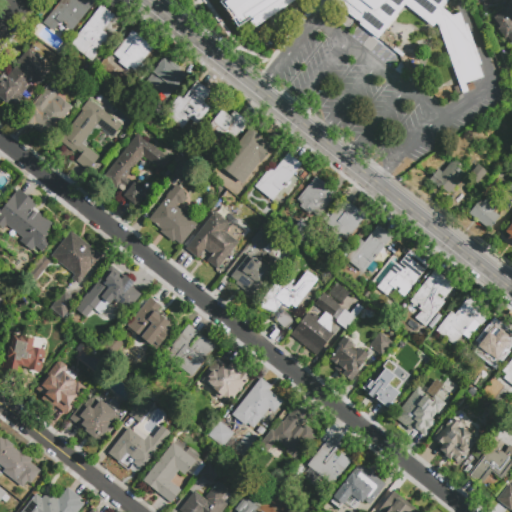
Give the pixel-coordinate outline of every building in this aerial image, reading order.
[(53,31),(43,23),(61,0),(93,0),(95,1),(71,32),(60,23),(53,31)] [(404,5),(377,39),(358,24),(359,23),(328,0),(326,0),(325,1),(323,0),(294,0),(254,28),(248,20),(237,28),(219,2),(221,0),(447,0),(442,8),(452,16),(460,13),(464,25),(467,24),(481,64),(479,65),(483,77),(465,84),(467,91),(462,93),(440,31),(404,5)] [(91,61),(70,44),(101,6),(114,16),(102,31),(110,37),(91,61)] [(490,20),(509,6),(511,10),(511,44),(509,46),(490,20)] [(155,46),(134,72),(129,68),(128,70),(117,62),(119,60),(112,55),(132,30),(135,33),(136,32),(155,46)] [(52,66),(45,75),(46,76),(39,86),(33,82),(21,96),(25,99),(14,113),(0,101),(0,82),(2,80),(3,81),(14,68),(13,67),(28,49),(41,60),(43,58),(52,66)] [(146,80),(164,57),(187,75),(175,90),(173,89),(167,97),(146,80)] [(48,139),(33,126),(30,130),(20,121),(24,116),(21,114),(56,71),(69,81),(57,96),(72,108),(48,139)] [(197,81),(211,92),(203,102),(210,107),(197,125),(190,119),(181,129),(163,115),(179,96),(183,99),(197,81)] [(99,157),(88,171),(76,161),(82,154),(76,150),(73,153),(58,141),(82,111),(81,110),(90,98),(103,108),(102,110),(121,125),(112,136),(97,124),(82,143),(99,157)] [(233,111),(247,122),(222,153),(210,144),(204,152),(194,144),(221,110),(229,116),(233,111)] [(241,185),(219,167),(252,126),(261,133),(260,135),(262,137),(262,138),(273,147),(259,164),(258,163),(241,185)] [(145,191),(133,206),(121,197),(127,189),(122,184),(116,192),(101,180),(138,134),(170,160),(162,171),(143,156),(126,178),(133,184),(134,182),(145,191)] [(254,188),(270,168),(274,171),(289,152),(302,163),(272,202),(254,188)] [(180,156),(189,163),(179,175),(171,168),(180,156)] [(455,160),(460,164),(457,167),(466,174),(450,192),(441,185),(439,188),(429,180),(438,169),(442,172),(451,162),(452,163),(455,160)] [(487,172),(476,186),(467,178),(478,164),(487,172)] [(337,193),(318,217),(297,200),(315,176),(337,193)] [(197,225),(180,246),(174,241),(173,243),(159,232),(161,230),(148,220),(176,185),(185,192),(183,194),(187,198),(182,205),(179,203),(175,207),(197,225)] [(19,189),(37,204),(33,209),(53,225),(46,233),(48,234),(44,239),(50,243),(42,252),(35,247),(31,251),(20,242),(23,238),(6,225),(2,230),(0,228),(0,209),(2,210),(19,189)] [(500,216),(489,230),(468,214),(479,200),(482,203),(487,197),(499,206),(494,212),(500,216)] [(348,238),(327,222),(345,200),(352,206),(353,204),(367,215),(348,238)] [(207,261),(212,255),(204,249),(197,258),(185,249),(214,212),(231,225),(225,233),(237,242),(216,269),(207,261)] [(301,246),(287,235),(299,220),(313,231),(301,246)] [(511,222),(503,235),(511,241),(511,222)] [(360,240),(364,243),(378,225),(392,236),(372,261),(377,265),(370,273),(366,269),(362,275),(346,262),(346,261),(346,260),(346,258),(347,257),(360,240)] [(262,250),(251,241),(260,229),(272,238),(262,250)] [(91,268),(78,285),(71,279),(74,275),(50,256),(70,231),(103,256),(92,269),(91,268)] [(387,297),(376,288),(396,263),(404,269),(405,267),(400,263),(410,250),(429,266),(404,298),(393,289),(387,297)] [(251,301),(242,293),(245,290),(236,283),(236,282),(230,277),(248,254),(252,258),(253,257),(254,259),(256,257),(269,268),(268,269),(273,273),(251,301)] [(35,281),(28,275),(42,256),(50,262),(35,281)] [(141,295),(127,312),(121,307),(122,305),(119,303),(118,304),(113,300),(101,316),(93,309),(86,318),(73,307),(95,280),(98,282),(100,279),(98,277),(108,264),(116,270),(114,272),(120,276),(119,277),(121,279),(125,275),(134,282),(131,287),(141,295)] [(425,327),(415,319),(421,311),(409,302),(436,268),(456,284),(443,301),(445,302),(425,327)] [(307,271),(318,280),(296,308),(290,304),(285,311),(293,320),(286,329),(272,315),(274,312),(257,307),(284,273),(294,281),(291,285),(294,287),(307,271)] [(340,303),(348,292),(335,283),(327,294),(340,303)] [(0,319),(0,287),(10,296),(3,305),(0,319)] [(62,319),(50,309),(64,291),(76,301),(62,319)] [(314,304),(323,293),(340,306),(340,307),(343,310),(344,309),(350,314),(358,304),(363,309),(346,330),(335,322),(336,320),(332,317),(331,318),(330,331),(333,333),(316,356),(290,335),(308,312),(312,315),(314,313),(320,318),(324,312),(314,304)] [(469,297),(490,314),(482,325),(480,324),(468,339),(462,334),(453,345),(436,331),(452,312),(455,314),(469,297)] [(150,298),(161,306),(157,311),(171,322),(165,328),(170,332),(156,350),(127,327),(150,298)] [(432,329),(428,326),(435,318),(438,321),(432,329)] [(497,321),(511,332),(511,346),(499,363),(491,356),(488,360),(480,353),(482,351),(481,350),(482,349),(480,348),(481,346),(478,344),(497,321)] [(188,325),(198,333),(187,347),(191,349),(201,336),(215,347),(191,377),(172,361),(173,359),(167,355),(172,348),(170,347),(188,325)] [(369,346),(379,332),(391,342),(381,355),(369,346)] [(389,415),(376,405),(382,394),(367,381),(400,338),(398,337),(401,333),(411,340),(400,355),(420,370),(406,388),(405,388),(402,388),(399,388),(396,387),(395,386),(393,384),(392,381),(391,379),(384,388),(400,402),(389,415)] [(34,338),(32,349),(35,350),(36,348),(45,350),(40,372),(23,368),(23,366),(18,365),(15,379),(0,375),(7,347),(9,348),(12,335),(22,337),(23,335),(34,338)] [(352,347),(357,351),(359,347),(369,355),(358,368),(360,370),(347,386),(332,374),(337,368),(327,360),(338,346),(337,345),(344,337),(353,344),(353,346),(352,347)] [(112,358),(102,350),(113,338),(123,346),(112,358)] [(511,392),(511,394),(502,387),(508,381),(504,378),(507,375),(502,371),(511,359),(511,392)] [(67,415),(55,406),(53,408),(41,399),(44,396),(36,390),(57,362),(61,362),(67,366),(67,370),(65,373),(84,387),(71,404),(74,406),(67,415)] [(230,363),(239,370),(238,371),(241,374),(243,372),(250,377),(242,388),(243,389),(239,394),(237,393),(229,403),(202,381),(212,369),(216,373),(222,366),(226,369),(230,363)] [(283,402),(274,413),(269,409),(253,428),(247,423),(245,426),(232,415),(261,378),(271,386),(268,390),(283,402)] [(424,440),(394,416),(417,387),(430,397),(435,392),(450,404),(440,417),(436,414),(432,419),(438,423),(424,440)] [(467,393),(471,388),(476,392),(473,397),(467,393)] [(100,400),(109,407),(110,405),(117,411),(115,415),(119,419),(100,444),(84,432),(85,431),(69,419),(89,394),(98,402),(100,400)] [(140,424),(130,416),(138,405),(148,413),(140,424)] [(294,409),(305,417),(299,425),(303,428),(305,425),(314,432),(312,435),(315,437),(307,447),(305,445),(294,459),(285,451),(287,449),(279,443),(277,445),(275,444),(267,454),(258,447),(272,430),(275,432),(282,422),(283,423),(294,409)] [(469,434),(477,440),(467,454),(468,454),(458,466),(451,460),(450,462),(443,456),(444,455),(438,451),(441,447),(431,439),(441,427),(444,430),(446,427),(445,426),(450,420),(451,421),(453,419),(458,423),(460,421),(466,426),(465,428),(470,433),(469,434)] [(223,447),(208,436),(219,422),(234,433),(223,447)] [(160,430),(167,435),(144,466),(139,462),(138,463),(128,455),(125,455),(120,462),(108,454),(128,428),(144,441),(148,435),(153,439),(160,430)] [(331,435),(342,445),(334,454),(342,460),(341,461),(350,468),(335,487),(307,466),(331,435)] [(0,437),(4,441),(5,439),(14,446),(13,447),(19,452),(20,450),(32,460),(30,463),(40,471),(30,484),(27,482),(22,488),(2,472),(4,469),(0,465),(0,437)] [(190,447),(200,456),(198,458),(203,462),(202,462),(206,465),(195,478),(187,472),(184,475),(179,471),(170,482),(181,491),(171,503),(143,481),(173,443),(185,453),(190,447)] [(479,487),(466,476),(492,444),(504,453),(510,446),(511,447),(511,464),(501,479),(491,472),(479,487)] [(211,484),(199,475),(208,463),(220,472),(211,484)] [(343,505),(342,504),(338,509),(330,502),(334,498),(333,497),(359,464),(385,485),(369,504),(364,500),(361,503),(351,495),(343,505)] [(218,481),(228,490),(221,499),(227,504),(220,511),(181,511),(179,510),(194,491),(206,501),(207,499),(205,498),(218,481)] [(511,487),(511,509),(511,511),(496,500),(509,484),(511,487)] [(68,488),(81,499),(79,501),(83,505),(77,511),(22,511),(36,495),(41,499),(44,496),(52,495),(58,500),(68,488)] [(419,511),(379,511),(378,511),(394,492),(419,511)] [(238,511),(235,510),(241,502),(244,505),(248,501),(257,507),(254,511),(255,511),(238,511)]
